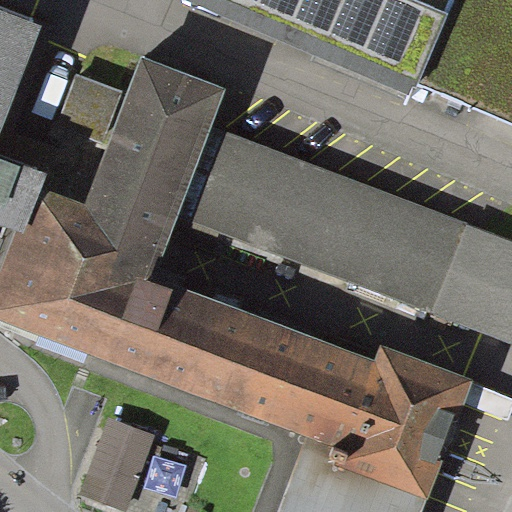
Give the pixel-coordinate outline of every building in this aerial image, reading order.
[(437,0),(210,0),(405,79),(437,0)] [(511,123),(511,0),(437,0),(405,79),(511,123)] [(50,23),(0,4),(0,226),(4,228),(22,182),(30,162),(1,155),(50,23)] [(232,86),(127,46),(65,198),(101,257),(161,280),(180,227),(214,134),(232,86)] [(511,331),(511,243),(214,134),(180,227),(507,346),(511,331)] [(101,257),(65,198),(22,182),(4,228),(0,239),(0,319),(297,436),(331,449),(323,471),(417,505),(463,379),(370,342),(363,359),(161,280),(101,257)] [(126,504),(148,436),(96,419),(74,488),(126,504)] [(413,511),(417,505),(323,471),(331,449),(297,436),(269,511),(413,511)]
